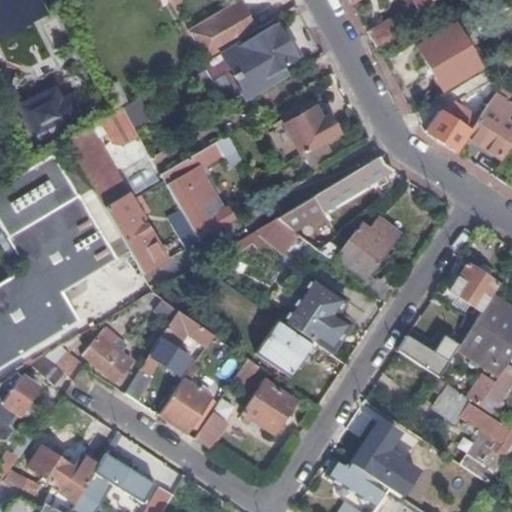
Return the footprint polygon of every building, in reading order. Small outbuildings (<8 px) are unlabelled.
[(0,0),(0,29),(40,8),(38,6),(50,0),(0,0)] [(348,0),(351,4),(356,0),(388,0),(400,20),(425,5),(422,0),(348,0)] [(239,41),(257,30),(241,4),(189,34),(204,62),(220,52),(239,41)] [(368,33),(376,48),(400,33),(391,19),(368,33)] [(241,44),(239,41),(220,52),(234,75),(232,77),(243,96),(263,84),(262,80),(281,69),(296,60),(275,25),(241,44)] [(480,70),(455,26),(417,48),(441,91),(480,70)] [(247,102),(287,77),(281,69),(262,80),(263,84),(243,96),(247,102)] [(60,101),(53,88),(18,109),(13,112),(32,152),(83,122),(70,96),(60,101)] [(498,89),(487,104),(496,112),(507,97),(498,89)] [(132,127),(134,130),(150,121),(138,101),(122,110),(132,127)] [(425,132),(456,153),(465,138),(477,120),(453,104),(439,112),(425,132)] [(477,120),(465,138),(500,159),(511,138),(511,123),(485,107),(477,120)] [(301,156),(337,134),(326,116),(320,119),(313,108),(283,126),(301,156)] [(117,113),(100,124),(110,141),(132,127),(122,110),(117,113)] [(275,119),(270,110),(254,120),(261,131),(272,124),(275,119)] [(89,130),(67,143),(143,274),(165,261),(89,130)] [(233,146),(227,136),(161,176),(186,218),(197,238),(199,241),(233,220),(226,209),(210,219),(186,177),(199,168),(202,174),(209,170),(206,165),(222,155),(220,152),(233,146)] [(10,276),(0,282),(0,366),(77,322),(61,294),(116,261),(78,198),(56,156),(0,188),(0,221),(10,238),(26,267),(10,276)] [(384,165),(379,157),(276,218),(293,231),(393,171),(384,165)] [(184,247),(197,238),(186,218),(172,227),(184,247)] [(293,231),(276,218),(230,245),(236,255),(251,247),(263,239),(266,241),(283,254),(298,236),(293,231)] [(331,248),(325,256),(333,262),(336,259),(365,282),(362,286),(385,303),(392,294),(373,280),(372,281),(368,277),(400,236),(383,224),(375,234),(362,225),(352,236),(348,233),(341,242),(345,246),(339,252),(331,248)] [(257,252),(266,241),(263,239),(251,247),(257,252)] [(236,255),(230,245),(199,263),(209,270),(236,255)] [(484,309),(511,265),(511,256),(507,253),(489,280),(467,265),(449,292),(475,309),(472,314),(477,317),(484,309)] [(280,322),(312,344),(329,356),(350,326),(336,315),(345,301),(311,277),(280,322)] [(176,311),(152,291),(140,309),(164,327),(176,311)] [(496,317),(484,309),(477,317),(462,341),(476,350),(470,359),(498,378),(511,356),(511,327),(507,334),(492,324),(496,317)] [(213,336),(177,312),(125,392),(123,394),(136,401),(137,400),(147,385),(146,383),(151,376),(148,374),(157,361),(177,375),(188,359),(185,356),(188,352),(178,346),(186,333),(206,346),(213,336)] [(280,322),(279,321),(256,355),(289,377),(312,344),(280,322)] [(103,328),(81,354),(100,371),(114,383),(131,363),(120,353),(125,346),(103,328)] [(43,356),(66,372),(74,378),(83,363),(67,352),(82,344),(78,336),(43,356)] [(406,336),(395,352),(437,380),(448,363),(406,336)] [(43,356),(30,364),(55,385),(66,372),(43,356)] [(511,356),(498,378),(486,396),(498,403),(511,381),(511,356)] [(246,385),(259,367),(247,359),(234,378),(246,385)] [(15,373),(0,381),(0,440),(0,441),(6,441),(14,429),(11,424),(18,414),(19,414),(36,387),(33,385),(36,381),(23,372),(20,377),(15,373)] [(188,383),(183,380),(158,415),(175,426),(185,433),(189,427),(194,430),(203,416),(206,411),(213,401),(188,383)] [(295,402),(264,382),(242,413),(274,435),(295,402)] [(490,477),(509,449),(502,444),(510,431),(469,403),(470,401),(446,386),(430,409),(455,425),(460,417),(477,428),(470,440),(481,447),(473,458),(466,454),(459,465),(466,470),(487,483),(490,477)] [(213,410),(193,438),(208,448),(225,424),(215,416),(217,413),(213,410)] [(378,423),(350,465),(387,489),(401,498),(420,469),(388,448),(396,435),(378,423)] [(509,449),(511,445),(511,431),(510,431),(502,444),(509,449)] [(55,496),(73,507),(98,464),(81,454),(72,468),(43,448),(30,466),(61,488),(55,496)] [(8,452),(1,463),(0,462),(0,479),(3,481),(10,470),(18,459),(8,452)] [(73,507),(70,511),(92,511),(110,482),(142,502),(153,484),(104,453),(98,464),(73,507)] [(447,494),(463,474),(446,461),(430,480),(447,494)] [(325,477),(374,509),(384,495),(387,489),(350,465),(346,471),(334,463),(325,477)] [(3,481),(21,491),(23,492),(30,480),(10,470),(3,481)] [(183,475),(172,495),(162,511),(177,511),(178,511),(176,510),(193,482),(183,475)] [(490,477),(487,483),(494,488),(497,482),(490,477)] [(162,511),(172,495),(160,488),(146,511),(162,511)] [(0,502),(0,511),(62,511),(23,492),(21,491),(18,493),(0,502)] [(422,511),(418,509),(415,511),(409,511),(384,495),(374,509),(372,511),(422,511)] [(362,511),(344,500),(336,511),(362,511)]
